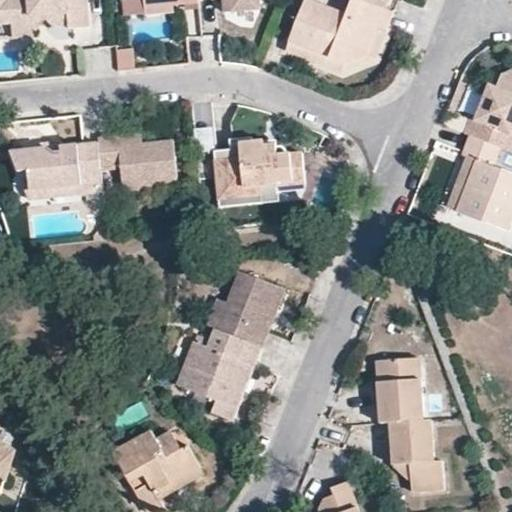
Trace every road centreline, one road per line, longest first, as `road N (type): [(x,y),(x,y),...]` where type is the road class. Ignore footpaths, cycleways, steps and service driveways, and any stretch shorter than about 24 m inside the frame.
road 1 (residential): [(0,100),(236,78),(403,141)]
road 2 (residential): [(403,141),(267,511)]
road 3 (residential): [(465,0),(403,141)]
